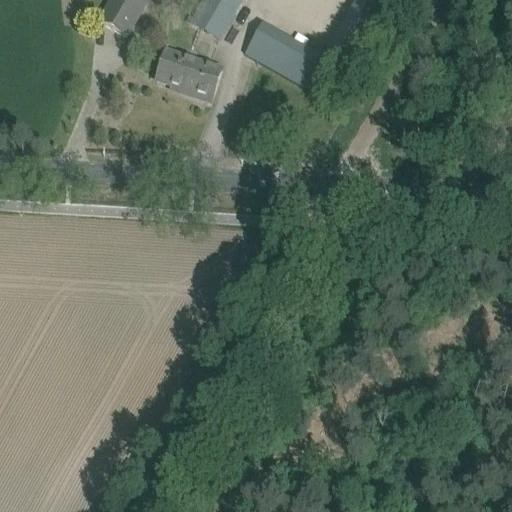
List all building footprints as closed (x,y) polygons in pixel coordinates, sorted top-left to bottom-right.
[(113,0),(100,24),(126,39),(148,0),(113,0)] [(205,0),(192,24),(220,40),(242,0),(205,0)] [(361,0),(359,6),(386,22),(398,0),(361,0)] [(328,87),(321,83),(329,68),(260,28),(244,56),(321,100),(328,87)] [(333,50),(326,62),(354,78),(361,66),(333,50)] [(211,105),(222,73),(166,55),(157,84),(179,91),(178,94),(211,105)] [(286,383),(273,406),(286,414),(300,391),(286,383)]
